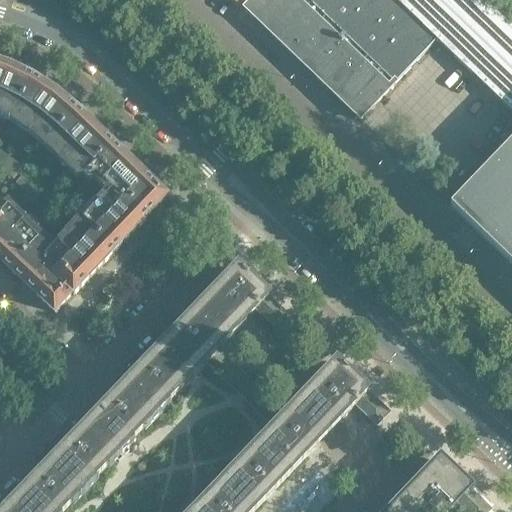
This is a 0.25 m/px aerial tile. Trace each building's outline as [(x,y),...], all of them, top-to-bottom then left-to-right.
[(511,30),(480,0),(254,0),(244,11),(360,121),(436,42),(511,114),(511,30)] [(0,95),(0,91),(8,71),(2,68),(0,67),(0,97),(1,96),(0,95)] [(11,120),(33,82),(26,79),(21,76),(15,73),(8,71),(0,91),(0,95),(1,96),(0,97),(0,114),(3,116),(11,120)] [(40,119),(56,97),(50,93),(44,89),(39,86),(33,82),(11,120),(19,125),(22,127),(27,130),(32,134),(42,120),(40,119)] [(46,146),(76,115),(56,97),(40,119),(42,120),(32,134),(39,140),(46,146)] [(64,163),(94,132),(76,115),(46,146),(64,163)] [(81,180),(112,149),(94,132),(64,163),(81,180)] [(511,143),(450,208),(511,267),(511,143)] [(136,172),(112,149),(81,180),(82,180),(84,177),(91,184),(97,184),(98,183),(104,189),(112,180),(121,188),(136,172)] [(9,176),(16,168),(11,163),(4,171),(9,176)] [(13,180),(21,172),(16,168),(9,176),(13,180)] [(165,200),(136,172),(121,188),(112,180),(104,189),(109,194),(109,193),(120,204),(126,198),(147,219),(165,200)] [(36,193),(42,186),(37,181),(30,187),(36,193)] [(42,199),(48,192),(42,186),(36,193),(42,199)] [(48,204),(54,198),(48,192),(42,199),(48,204)] [(147,219),(126,198),(120,204),(109,193),(109,194),(106,199),(99,207),(130,237),(147,219)] [(66,209),(72,202),(66,197),(60,203),(66,209)] [(53,210),(60,203),(54,198),(48,204),(53,210)] [(59,215),(66,209),(60,203),(53,210),(59,215)] [(0,246),(22,224),(4,206),(0,210),(0,246)] [(130,237),(99,207),(82,224),(113,254),(130,237)] [(53,222),(59,215),(53,210),(47,216),(53,222)] [(0,262),(10,272),(40,241),(22,224),(0,246),(0,262)] [(113,254),(82,224),(65,242),(96,272),(113,254)] [(54,254),(40,241),(10,272),(27,289),(46,269),(42,266),(54,254)] [(96,272),(65,242),(59,248),(68,257),(61,265),(64,268),(55,278),(72,295),(71,295),(73,297),(96,272)] [(72,295),(55,278),(64,268),(61,265),(68,257),(59,248),(54,254),(42,266),(46,269),(27,289),(54,314),(71,295),(72,295)] [(230,337),(242,325),(255,311),(276,331),(288,318),(237,269),(200,308),(125,387),(155,415),(186,383),(191,387),(201,376),(197,372),(230,337)] [(329,433),(342,420),(355,407),(376,427),(388,414),(337,365),(300,404),(266,439),(262,435),(252,446),(256,450),(225,482),(255,511),(329,433)] [(124,448),(155,415),(125,387),(53,462),(83,491),(114,459),(118,463),(129,452),(124,448)] [(62,511),(83,491),(53,462),(4,511),(62,511)] [(450,511),(458,505),(465,511),(489,511),(490,511),(440,463),(414,489),(401,503),(392,511),(450,511)] [(254,511),(255,511),(225,482),(196,511),(191,511),(190,510),(188,511),(254,511)]
